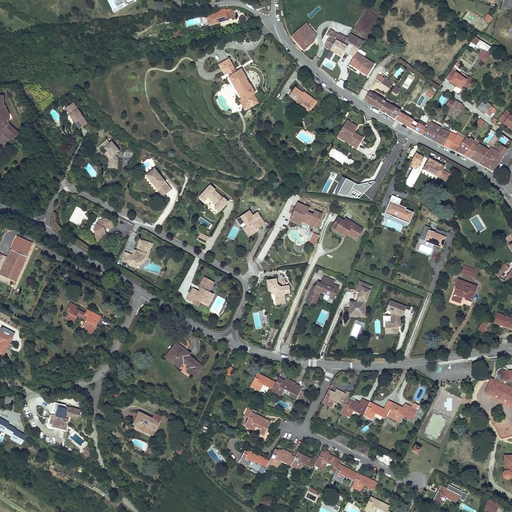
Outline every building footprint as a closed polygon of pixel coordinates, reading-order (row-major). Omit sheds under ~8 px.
[(349,11),(352,12),(358,2),(355,0),(349,11)] [(358,2),(352,12),(359,16),(364,5),(358,2)] [(207,15),(208,18),(226,13),(226,10),(207,15)] [(226,13),(208,18),(210,25),(234,19),(232,12),(226,13)] [(489,23),(493,17),(488,13),(484,19),(489,23)] [(306,26),(304,28),(313,39),(311,42),(302,50),(304,52),(313,45),(316,38),(306,26)] [(302,50),(311,42),(313,39),(304,28),(292,38),(302,50)] [(325,47),(331,50),(338,37),(347,43),(349,39),(340,34),(339,35),(331,31),(328,36),(330,37),(325,47)] [(359,50),(364,44),(351,36),(349,39),(347,43),(359,50)] [(338,37),(331,50),(342,57),(345,51),(355,57),(352,63),(361,68),(360,71),(368,76),(375,65),(357,54),(359,50),(347,43),(338,37)] [(479,46),(484,40),(479,37),(475,43),(479,46)] [(482,58),(488,50),(485,48),(479,56),(482,58)] [(329,50),(325,57),(330,60),(334,52),(329,50)] [(231,74),(238,70),(232,60),(222,66),(228,76),(231,74)] [(469,78),(472,74),(460,66),(461,65),(457,62),(455,64),(459,67),(457,70),(453,68),(447,76),(457,82),(462,85),(467,77),(469,78)] [(361,68),(352,63),(350,65),(360,71),(361,68)] [(250,99),(251,98),(252,100),(251,101),(255,108),(261,104),(257,95),(258,94),(244,70),(240,73),(233,77),(232,78),(244,100),(245,102),(250,99)] [(379,75),(376,80),(381,84),(385,78),(379,75)] [(462,85),(457,82),(454,87),(460,90),(469,78),(467,77),(462,85)] [(390,89),(394,83),(388,80),(385,78),(381,84),(390,89)] [(305,94),(296,87),(290,95),(297,100),(296,102),(302,106),(304,103),(311,108),(314,104),(313,103),(316,100),(309,94),(308,96),(305,94)] [(382,110),(387,102),(369,91),(365,99),(368,101),(382,110)] [(3,115),(7,114),(3,105),(2,106),(2,98),(0,99),(0,96),(0,95),(0,131),(1,132),(8,138),(14,130),(8,124),(6,121),(3,115)] [(248,111),(255,108),(251,101),(252,100),(251,98),(250,99),(245,102),(244,100),(242,101),(248,111)] [(399,112),(390,106),(393,102),(388,99),(387,102),(382,110),(381,110),(390,116),(391,115),(395,118),(399,112)] [(451,110),(454,104),(450,101),(446,107),(451,110)] [(451,110),(450,111),(454,115),(455,112),(457,114),(461,105),(456,101),(456,102),(454,104),(451,110)] [(304,103),(302,106),(309,111),(311,108),(304,103)] [(478,108),(484,113),(485,112),(490,106),(488,104),(486,106),(483,103),(478,108)] [(89,125),(75,104),(66,110),(70,116),(69,117),(75,125),(76,125),(80,131),(89,125)] [(494,110),(490,106),(485,112),(489,116),(494,110)] [(511,116),(510,114),(511,112),(506,109),(501,114),(498,118),(511,128),(511,116)] [(355,123),(350,121),(341,138),(360,148),(365,138),(358,134),(355,133),(357,129),(353,127),(355,123)] [(422,132),(424,134),(435,140),(441,128),(431,122),(429,127),(428,129),(425,127),(422,132)] [(362,127),(355,123),(353,127),(357,129),(355,133),(358,134),(362,127)] [(440,142),(444,144),(449,136),(452,129),(453,128),(450,127),(449,129),(442,125),(441,128),(435,140),(440,142)] [(454,149),(457,150),(465,138),(464,137),(463,139),(457,134),(456,135),(454,134),(455,131),(452,129),(449,136),(444,144),(454,149)] [(10,140),(17,133),(14,130),(8,138),(10,140)] [(490,141),(494,144),(495,142),(500,136),(497,133),(490,141)] [(503,156),(507,152),(511,144),(511,141),(502,134),(501,135),(500,136),(495,142),(501,146),(500,148),(497,151),(492,147),(491,146),(488,150),(479,162),(487,166),(493,169),(503,156)] [(463,153),(464,154),(473,142),(466,137),(465,138),(457,150),(463,153)] [(467,155),(469,157),(479,144),(474,141),(473,142),(464,154),(467,155)] [(112,146),(110,142),(102,148),(105,152),(107,151),(109,155),(106,157),(109,161),(109,166),(112,166),(112,171),(119,171),(119,163),(115,157),(114,156),(117,153),(118,155),(120,154),(113,145),(112,146)] [(469,157),(475,160),(484,147),(479,144),(469,157)] [(478,161),(479,162),(488,150),(484,147),(475,160),(478,161)] [(412,159),(420,163),(423,157),(415,153),(412,159)] [(124,161),(132,164),(134,157),(126,154),(124,161)] [(445,167),(428,158),(423,169),(439,178),(445,167)] [(173,191),(156,169),(147,176),(158,191),(162,188),(168,195),(173,191)] [(362,202),(371,179),(365,177),(362,184),(341,176),(335,191),(362,202)] [(162,188),(158,191),(164,198),(168,195),(162,188)] [(226,202),(218,193),(213,188),(202,200),(207,205),(211,200),(220,208),(218,211),(222,215),(231,205),(227,201),(226,202)] [(305,212),(307,209),(301,206),(298,213),(301,214),(302,211),(305,212)] [(70,220),(80,225),(86,211),(76,207),(70,220)] [(319,230),(325,217),(319,214),(317,218),(311,215),(313,211),(307,209),(305,212),(302,211),(301,214),(298,213),(295,219),(300,221),(299,222),(304,224),(311,227),(311,226),(319,230)] [(260,231),(267,226),(260,216),(255,219),(252,214),(243,220),(247,225),(250,229),(247,231),(252,239),(259,234),(257,230),(259,229),(260,231)] [(300,221),(295,219),(293,224),(302,228),(304,224),(299,222),(300,221)] [(349,237),(359,243),(365,234),(348,222),(346,225),(340,221),(337,226),(340,228),(337,233),(345,239),(347,236),(349,237)] [(110,223),(102,226),(97,235),(99,239),(101,239),(100,242),(102,246),(112,242),(110,237),(108,236),(109,233),(111,231),(109,226),(114,224),(110,223)] [(447,234),(423,227),(419,239),(443,246),(447,234)] [(313,232),(309,242),(315,244),(319,235),(313,232)] [(15,282),(33,244),(17,237),(6,260),(0,273),(0,275),(10,280),(15,282)] [(212,241),(206,238),(203,244),(209,247),(212,241)] [(156,246),(145,242),(141,252),(140,255),(137,257),(129,254),(126,263),(134,265),(134,268),(141,270),(142,265),(143,264),(148,261),(150,256),(151,257),(152,253),(153,254),(156,246)] [(148,261),(143,264),(142,265),(144,267),(150,264),(153,254),(152,253),(151,257),(150,256),(148,261)] [(2,259),(0,262),(0,280),(8,284),(10,280),(0,275),(0,273),(6,260),(2,259)] [(503,266),(500,268),(495,274),(499,278),(507,269),(503,266)] [(476,278),(479,271),(466,267),(464,274),(476,278)] [(503,281),(504,281),(511,285),(511,272),(511,271),(503,281)] [(219,285),(208,279),(203,289),(204,289),(207,291),(205,295),(202,293),(196,290),(191,301),(197,305),(200,300),(205,303),(210,305),(212,301),(214,302),(217,296),(214,294),(219,285)] [(338,287),(339,285),(328,281),(325,288),(322,287),(320,291),(319,295),(316,294),(312,306),(320,309),(325,296),(335,300),(334,302),(338,304),(343,293),(337,290),(338,287)] [(465,300),(471,302),(476,287),(457,281),(454,290),(455,290),(451,301),(459,303),(461,297),(465,298),(465,300)] [(283,288),(282,282),(272,284),(275,294),(280,298),(280,301),(285,303),(286,307),(292,306),(290,297),(296,295),(294,288),(285,290),(283,288)] [(375,289),(363,285),(359,294),(361,294),(360,296),(363,297),(361,301),(362,302),(361,305),(356,305),(354,305),(353,314),(358,314),(358,316),(364,316),(364,318),(369,318),(369,306),(367,306),(368,304),(369,304),(370,304),(375,289)] [(408,309),(392,303),(390,309),(394,311),(393,313),(394,313),(394,325),(393,325),(393,324),(388,325),(389,330),(388,330),(388,331),(393,331),(393,333),(395,332),(395,333),(399,333),(398,332),(401,332),(401,328),(401,325),(403,325),(402,316),(406,317),(408,309)] [(97,326),(101,319),(87,311),(84,317),(75,311),(76,309),(71,306),(67,312),(70,314),(66,321),(73,325),(77,318),(85,323),(80,331),(90,337),(96,327),(95,326),(96,325),(97,326)] [(511,321),(497,316),(494,324),(510,331),(511,326),(511,321)] [(487,328),(481,325),(477,331),(483,334),(487,328)] [(5,336),(0,333),(0,355),(3,357),(12,340),(5,336)] [(197,371),(200,367),(188,357),(189,356),(186,353),(190,348),(187,345),(185,347),(179,343),(173,351),(175,353),(170,359),(180,366),(182,364),(184,365),(191,371),(187,376),(194,381),(200,373),(197,371)] [(175,353),(173,351),(166,360),(179,371),(184,365),(182,364),(180,366),(170,359),(175,353)] [(230,376),(234,368),(228,366),(225,374),(230,376)] [(511,368),(507,369),(505,367),(502,366),(501,366),(499,367),(497,368),(496,371),(496,373),(494,377),(490,376),(484,391),(511,406),(511,417),(511,422),(511,426),(509,422),(500,424),(494,423),(498,432),(500,436),(506,435),(511,433),(511,368)] [(271,394),(275,386),(256,376),(249,389),(259,394),(262,390),(271,394)] [(301,393),(278,381),(275,386),(271,394),(280,399),(282,396),(296,403),(301,393)] [(329,392),(322,407),(331,411),(334,405),(343,410),(347,401),(348,400),(350,396),(347,394),(346,396),(336,392),(335,395),(334,397),(332,396),(333,394),(329,392)] [(65,404),(55,401),(53,409),(57,410),(56,415),(54,415),(53,419),(48,417),(45,425),(55,428),(56,425),(64,427),(65,428),(68,419),(65,418),(66,413),(78,416),(80,410),(64,406),(65,404)] [(362,419),(366,410),(359,407),(347,401),(343,410),(341,415),(350,420),(353,415),(362,419)] [(366,410),(369,405),(362,401),(360,405),(359,407),(366,410)] [(366,410),(362,419),(372,423),(373,420),(380,423),(381,420),(385,422),(386,419),(389,414),(369,404),(369,405),(366,410)] [(402,410),(393,406),(389,414),(386,419),(398,425),(401,419),(412,424),(412,423),(420,408),(413,405),(411,409),(404,406),(402,410)] [(417,425),(424,410),(420,408),(412,423),(417,425)] [(267,433),(270,426),(251,417),(253,413),(248,411),(243,419),(248,421),(244,430),(254,435),(257,428),(267,433)] [(425,433),(437,439),(446,419),(434,413),(425,433)] [(154,431),(158,423),(152,420),(138,414),(137,416),(135,420),(133,424),(138,427),(137,429),(149,435),(152,430),(154,431)] [(478,428),(468,415),(461,421),(475,439),(483,433),(478,428)] [(0,430),(22,442),(27,433),(0,418),(0,430)] [(344,438),(337,434),(334,440),(341,444),(344,438)] [(351,441),(344,438),(341,444),(348,447),(351,441)] [(364,448),(357,444),(354,450),(361,454),(364,448)] [(421,448),(414,445),(411,452),(418,455),(421,448)] [(73,461),(76,456),(69,452),(70,450),(63,446),(62,449),(63,453),(66,456),(67,458),(73,461)] [(82,457),(87,459),(90,449),(85,447),(82,457)] [(371,451),(364,448),(361,454),(368,457),(371,451)] [(268,466),(269,464),(245,452),(238,465),(263,477),(268,466)] [(294,462),(275,452),(269,464),(268,466),(278,471),(281,465),(290,469),(294,462)] [(312,462),(297,455),(294,462),(290,469),(299,474),(302,468),(312,473),(314,468),(318,460),(314,458),(312,462)] [(340,464),(321,455),(318,460),(314,468),(323,472),(326,466),(336,471),(338,467),(340,464)] [(357,477),(338,467),(336,471),(332,480),(341,485),(344,480),(353,485),(357,477)] [(377,486),(357,477),(353,485),(350,490),(360,495),(363,490),(373,495),(377,486)] [(456,506),(460,498),(441,489),(435,502),(444,507),(447,501),(456,506)] [(387,511),(389,509),(370,500),(363,511),(374,511),(375,511),(376,511),(387,511)] [(497,511),(499,508),(490,503),(487,509),(492,511),(497,511)]
